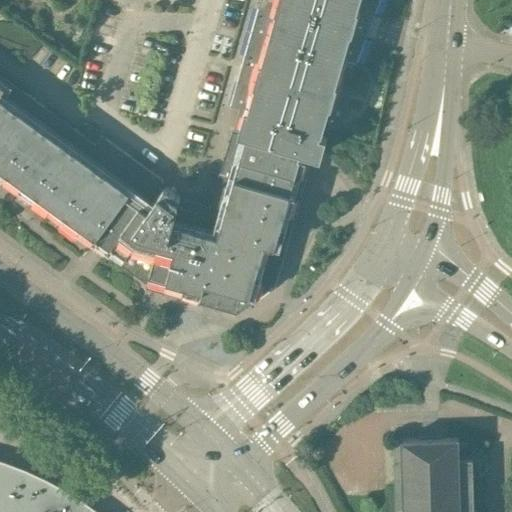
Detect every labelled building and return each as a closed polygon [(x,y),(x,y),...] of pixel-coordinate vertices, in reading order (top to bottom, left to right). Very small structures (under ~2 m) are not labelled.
[(291,40),(302,1),(297,0),(260,0),(253,29),(291,40)] [(372,21),(379,0),(297,0),(302,1),(372,21)] [(370,24),(372,21),(302,1),(291,40),(280,78),(269,117),(245,110),(242,120),(239,133),(310,154),(314,153),(319,150),(322,147),(325,137),(320,136),(321,132),(322,133),(343,59),(356,62),(370,24)] [(280,78),(291,40),(253,29),(242,67),(280,78)] [(269,117),(280,78),(242,67),(231,106),(245,110),(269,117)] [(97,144),(45,107),(0,73),(0,183),(46,216),(48,212),(144,283),(147,283),(147,287),(235,312),(272,287),(310,154),(239,133),(233,131),(209,214),(201,212),(202,207),(192,204),(191,205),(190,206),(189,208),(183,207),(179,206),(181,198),(181,197),(180,195),(170,188),(168,187),(166,187),(165,188),(164,189),(160,187),(165,181),(103,135),(97,144)] [(431,439),(402,440),(402,445),(394,445),(396,511),(471,511),(470,458),(467,458),(466,442),(458,443),(458,438),(431,439)] [(0,511),(99,511),(93,507),(81,498),(63,487),(46,478),(44,477),(27,469),(26,469),(7,462),(1,460),(0,460),(0,459),(0,511)]
